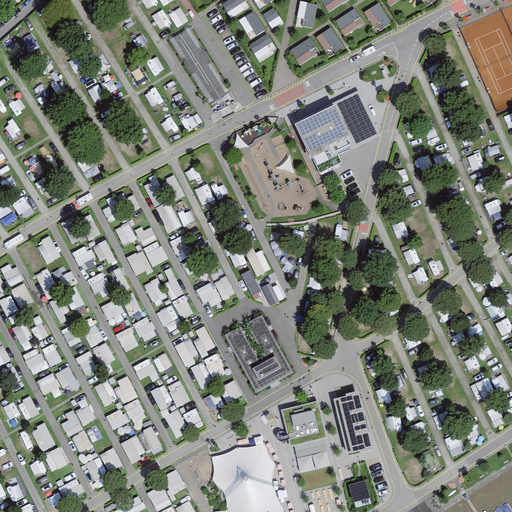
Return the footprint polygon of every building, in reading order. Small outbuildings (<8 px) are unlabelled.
[(158,0),(143,0),(148,10),(160,3),(158,0)] [(231,0),(225,4),(235,18),(252,6),(248,0),(231,0)] [(275,0),(255,0),(261,9),(276,0),(275,0)] [(323,0),(328,12),(350,2),(348,0),(323,0)] [(302,3),(300,18),(306,18),(305,24),(316,25),(318,4),(302,3)] [(375,28),(391,20),(382,3),(366,11),(375,28)] [(179,28),(190,21),(183,7),(171,14),(179,28)] [(276,8),(265,15),(273,27),(284,20),(276,8)] [(154,15),(162,30),(173,24),(165,9),(154,15)] [(355,21),(361,17),(356,9),(337,22),(346,37),(360,28),(355,21)] [(241,20),(248,34),(256,30),(258,35),(266,32),(257,12),(241,20)] [(190,27),(169,40),(209,105),(229,92),(190,27)] [(331,56),(345,46),(332,27),(318,37),(331,56)] [(260,60),(277,50),(268,35),(251,45),(260,60)] [(446,39),(449,52),(454,50),(451,38),(446,39)] [(291,51),(302,66),(321,54),(310,39),(291,51)] [(145,66),(136,72),(142,82),(151,76),(145,66)] [(294,124),(320,176),(344,164),(340,157),(381,136),(358,92),(294,124)] [(32,170),(43,167),(40,155),(29,158),(32,170)] [(175,202),(186,197),(176,175),(165,180),(175,202)] [(180,228),(159,180),(147,185),(169,233),(180,228)] [(123,192),(109,200),(116,213),(130,205),(123,192)] [(136,211),(142,208),(135,194),(129,197),(136,211)] [(105,210),(111,220),(117,217),(111,207),(105,210)] [(74,244),(84,239),(73,218),(63,223),(74,244)] [(90,240),(102,235),(96,220),(84,224),(90,240)] [(131,223),(117,229),(125,246),(139,239),(131,223)] [(139,232),(142,245),(158,242),(155,228),(139,232)] [(51,263),(63,257),(52,235),(40,241),(51,263)] [(173,240),(177,253),(186,250),(187,256),(193,254),(188,236),(173,240)] [(102,261),(114,255),(109,242),(96,248),(102,261)] [(88,245),(75,251),(84,271),(97,266),(88,245)] [(148,254),(155,267),(170,259),(163,245),(148,254)] [(264,250),(257,252),(255,248),(247,251),(258,277),(273,271),(264,250)] [(37,249),(28,253),(34,271),(43,268),(37,249)] [(145,262),(148,260),(143,250),(129,258),(139,276),(149,270),(145,262)] [(24,280),(15,262),(3,268),(11,286),(24,280)] [(38,274),(46,292),(58,286),(50,269),(38,274)] [(252,270),(244,274),(253,294),(261,290),(252,270)] [(65,285),(77,279),(73,271),(61,277),(65,285)] [(100,299),(113,293),(104,273),(91,278),(100,299)] [(124,275),(120,278),(127,290),(132,287),(124,275)] [(229,276),(216,282),(225,300),(237,294),(229,276)] [(167,284),(174,299),(189,292),(181,277),(167,284)] [(158,279),(146,285),(155,303),(168,297),(158,279)] [(279,281),(264,289),(274,305),(288,297),(279,281)] [(26,283),(13,290),(23,309),(36,302),(26,283)] [(207,307),(221,301),(213,283),(199,290),(207,307)] [(136,291),(124,297),(132,314),(145,308),(136,291)] [(72,298),(82,315),(90,310),(80,293),(72,298)] [(1,301),(9,315),(20,310),(12,295),(1,301)] [(176,302),(181,313),(193,307),(187,296),(176,302)] [(110,321),(127,313),(120,298),(103,307),(110,321)] [(166,326),(179,318),(172,305),(159,313),(166,326)] [(240,327),(225,335),(232,349),(256,393),(274,383),(293,373),(268,329),(261,315),(246,323),(267,361),(263,362),(260,364),(240,327)] [(146,342),(160,335),(150,316),(136,324),(146,342)] [(86,335),(94,348),(107,340),(94,318),(87,321),(93,331),(86,335)] [(43,323),(33,329),(40,341),(51,335),(43,323)] [(22,325),(15,328),(26,351),(33,347),(22,325)] [(197,330),(201,339),(196,341),(202,355),(217,348),(207,326),(197,330)] [(133,327),(118,334),(127,352),(142,345),(133,327)] [(187,367),(196,363),(186,341),(177,345),(187,367)] [(56,343),(44,349),(52,366),(64,361),(56,343)] [(96,350),(106,366),(118,359),(108,343),(96,350)] [(0,366),(13,361),(7,345),(0,347),(0,366)] [(30,367),(45,363),(40,349),(26,354),(30,367)] [(78,358),(88,375),(101,368),(91,351),(78,358)] [(164,373),(175,365),(167,352),(155,360),(164,373)] [(214,379),(228,372),(220,353),(205,359),(214,379)] [(152,374),(155,381),(161,378),(152,358),(136,366),(142,379),(152,374)] [(193,368),(204,389),(215,383),(204,362),(193,368)] [(64,388),(71,385),(74,390),(82,387),(72,366),(57,373),(64,388)] [(39,380),(45,395),(62,389),(56,374),(39,380)] [(124,388),(118,391),(126,404),(140,396),(129,376),(120,381),(124,388)] [(223,387),(232,403),(245,395),(236,380),(223,387)] [(118,402),(109,381),(97,387),(106,407),(118,402)] [(171,391),(179,407),(193,400),(184,384),(171,391)] [(153,391),(162,411),(173,406),(164,386),(153,391)] [(358,391),(345,394),(346,396),(333,399),(346,454),(365,449),(365,448),(371,446),(358,391)] [(210,402),(217,414),(228,408),(220,395),(210,402)] [(29,421),(42,414),(33,397),(20,404),(29,421)] [(85,425),(98,418),(87,399),(81,403),(84,408),(77,411),(85,425)] [(128,407),(136,423),(149,417),(141,401),(128,407)] [(326,438),(317,401),(280,410),(290,447),(326,438)] [(194,431),(206,424),(197,408),(185,415),(194,431)] [(68,414),(71,420),(64,423),(70,436),(85,430),(76,410),(68,414)] [(115,430),(127,425),(120,410),(108,415),(115,430)] [(178,439),(185,435),(179,423),(185,420),(180,410),(167,416),(178,439)] [(43,452),(58,445),(48,423),(33,430),(43,452)] [(154,426),(145,430),(155,450),(164,446),(154,426)] [(87,430),(74,437),(82,453),(95,445),(87,430)] [(132,462),(148,455),(140,435),(124,442),(132,462)] [(228,456),(212,459),(214,472),(213,481),(221,488),(226,500),(228,511),(283,511),(279,503),(273,490),(272,477),(275,465),(268,457),(266,446),(255,449),(239,450),(228,456)] [(53,471),(69,465),(63,448),(47,453),(53,471)] [(115,448),(102,455),(112,472),(125,465),(115,448)] [(438,451),(425,458),(433,473),(446,466),(438,451)] [(34,464),(40,477),(51,472),(45,459),(34,464)] [(417,459),(405,462),(408,473),(420,470),(417,459)] [(171,487),(184,483),(180,470),(167,475),(171,487)] [(9,487),(21,484),(17,472),(5,475),(9,487)] [(67,500),(86,492),(80,479),(62,487),(67,500)] [(365,481),(348,485),(353,503),(370,498),(365,481)] [(164,485),(150,493),(160,511),(174,503),(164,485)] [(52,508),(64,502),(58,491),(46,497),(52,508)] [(128,502),(131,511),(137,511),(147,509),(143,497),(128,502)] [(197,511),(191,500),(178,508),(179,511),(197,511)] [(39,511),(36,503),(21,509),(21,511),(39,511)]
